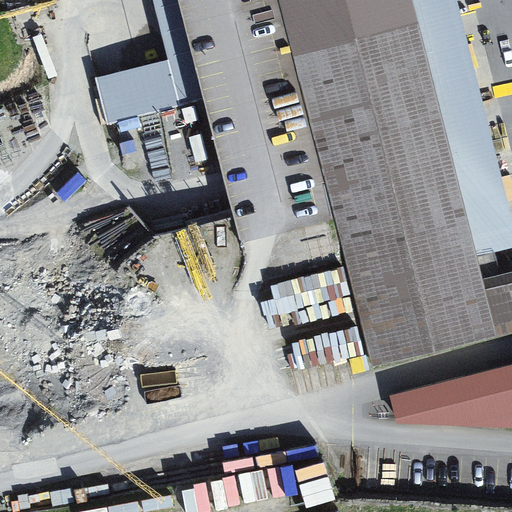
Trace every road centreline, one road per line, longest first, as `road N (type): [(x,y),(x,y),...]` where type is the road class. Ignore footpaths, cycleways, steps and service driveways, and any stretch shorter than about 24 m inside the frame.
road 1 (unknown): [(511,428),(269,403),(0,467)]
road 2 (unknown): [(0,191),(54,134),(69,102),(88,0)]
